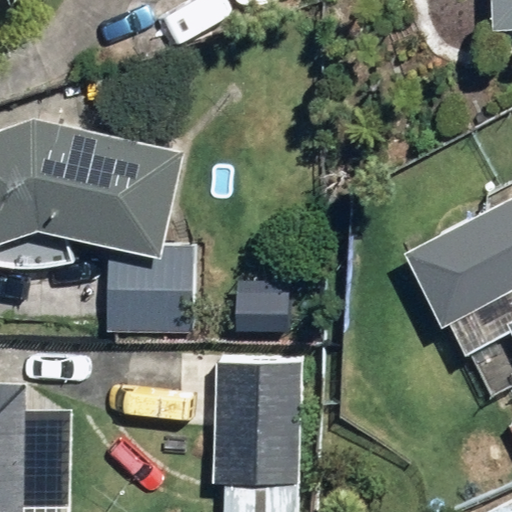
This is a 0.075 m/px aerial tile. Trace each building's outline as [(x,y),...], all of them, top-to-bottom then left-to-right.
[(511,21),(511,0),(489,0),(490,21),(511,21)] [(186,148),(34,118),(0,129),(0,238),(42,225),(166,249),(186,148)] [(511,195),(402,251),(439,326),(458,316),(496,392),(511,384),(511,195)] [(215,477),(226,478),(224,511),(297,511),(302,359),(219,356),(215,477)] [(0,377),(0,511),(26,511),(29,378),(0,377)] [(511,511),(511,492),(463,510),(463,511),(511,511)]
